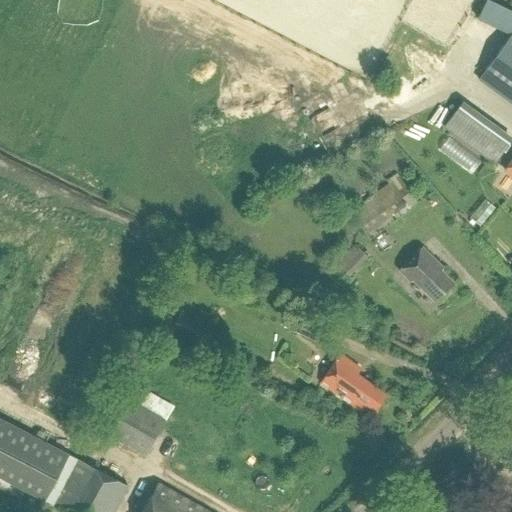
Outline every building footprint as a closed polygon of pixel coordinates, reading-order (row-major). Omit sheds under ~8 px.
[(511,32),(479,78),(511,101),(511,32)] [(427,103),(437,116),(459,100),(448,86),(427,103)] [(461,97),(440,121),(486,163),(508,139),(461,97)] [(400,176),(351,212),(368,235),(407,207),(400,198),(410,191),(400,176)] [(370,257),(357,244),(323,277),(336,291),(370,257)] [(434,300),(454,280),(443,269),(442,263),(423,244),(398,269),(408,279),(413,279),(434,300)] [(0,287),(0,342),(39,269),(16,257),(0,287)] [(0,373),(16,380),(65,269),(45,260),(6,347),(0,360),(0,373)] [(99,310),(111,276),(87,267),(82,279),(80,278),(71,301),(99,310)] [(294,312),(286,328),(316,343),(324,327),(294,312)] [(70,351),(75,368),(96,362),(91,345),(70,351)] [(370,415),(385,393),(356,373),(360,368),(340,354),(321,381),(370,415)] [(103,435),(141,452),(156,417),(153,416),(161,395),(139,386),(132,403),(143,408),(133,430),(110,420),(103,435)] [(0,417),(0,480),(49,501),(71,447),(0,417)] [(148,445),(163,454),(174,434),(159,426),(148,445)] [(188,468),(194,455),(183,450),(177,463),(188,468)] [(69,458),(51,508),(60,511),(128,511),(130,507),(115,502),(124,478),(69,458)] [(212,511),(213,511),(157,481),(140,511),(212,511)]
